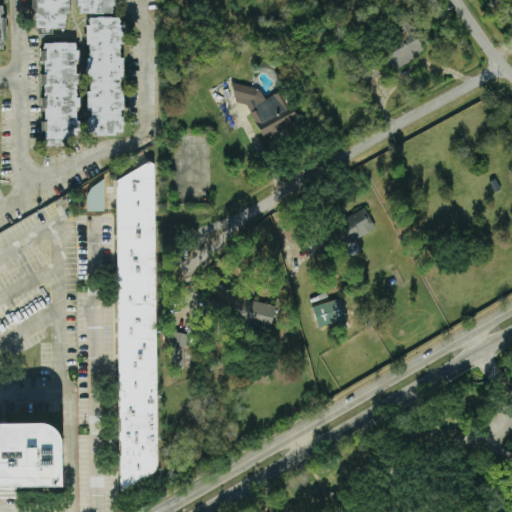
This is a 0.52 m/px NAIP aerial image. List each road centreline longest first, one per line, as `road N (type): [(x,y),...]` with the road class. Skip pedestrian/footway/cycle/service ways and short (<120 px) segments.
road 1 (secondary): [(511,304),(156,511)]
road 2 (secondary): [(199,511),(511,329)]
road 3 (residential): [(504,65),(237,220)]
road 4 (residential): [(237,220),(180,240),(179,264),(199,264),(237,220)]
